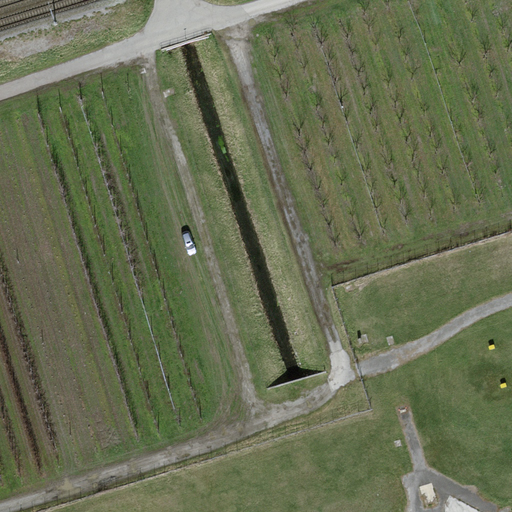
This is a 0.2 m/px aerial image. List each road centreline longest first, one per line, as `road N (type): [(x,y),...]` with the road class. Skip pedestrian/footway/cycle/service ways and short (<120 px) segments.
road 1 (track): [(9,511),(177,459),(314,399),(347,370),(432,349),(511,302)]
road 2 (track): [(255,425),(138,53)]
road 3 (track): [(347,370),(231,25)]
